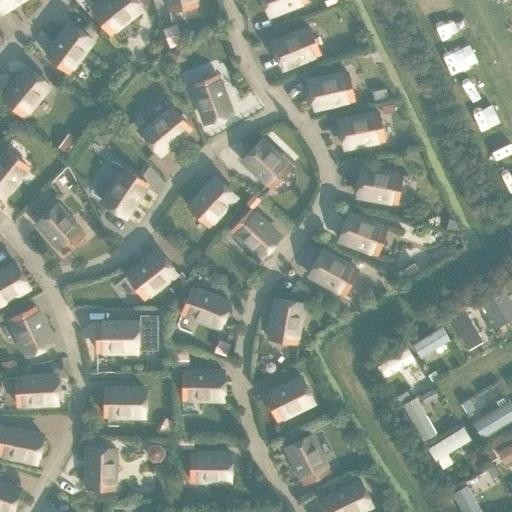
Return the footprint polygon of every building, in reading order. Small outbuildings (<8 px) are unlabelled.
[(0,0),(0,10),(1,12),(21,0),(0,0)] [(134,0),(107,0),(106,1),(93,11),(111,33),(142,8),(134,0)] [(167,0),(169,10),(197,5),(196,0),(167,0)] [(263,0),(264,1),(270,15),(307,0),(263,0)] [(71,23),(47,55),(69,72),(93,40),(71,23)] [(178,26),(165,31),(170,46),(184,40),(178,26)] [(310,27),(272,42),(283,68),(320,53),(310,27)] [(190,44),(185,46),(187,53),(193,51),(190,44)] [(28,67),(3,98),(24,116),(50,85),(28,67)] [(348,72),(309,81),(315,108),(354,100),(348,72)] [(218,74),(192,84),(206,121),(232,112),(218,74)] [(387,89),(373,92),(375,99),(388,97),(387,89)] [(394,103),(382,106),(383,112),(395,109),(394,103)] [(173,106),(143,132),(161,153),(191,127),(173,106)] [(379,112),(340,120),(345,147),(385,140),(379,112)] [(69,133),(59,146),(67,152),(77,139),(69,133)] [(262,139),(243,159),(272,186),(291,166),(262,139)] [(7,149),(0,157),(0,194),(3,198),(29,167),(7,149)] [(125,167),(103,200),(126,216),(148,182),(125,167)] [(402,175),(363,168),(358,195),(397,203),(402,175)] [(216,176),(189,205),(209,224),(237,195),(216,176)] [(262,183),(257,189),(262,195),(268,189),(262,183)] [(256,194),(248,203),(254,208),(262,199),(256,194)] [(58,204),(37,223),(63,252),(84,234),(58,204)] [(251,211),(232,232),(262,259),(281,238),(251,211)] [(390,227),(352,216),(344,242),(382,253),(390,227)] [(159,250),(128,274),(145,296),(177,272),(159,250)] [(323,250),(309,275),(344,294),(358,270),(323,250)] [(15,263),(0,271),(0,304),(29,287),(15,263)] [(193,290),(183,316),(220,330),(230,304),(193,290)] [(276,298),(269,338),(296,343),(304,303),(276,298)] [(35,307),(10,319),(28,355),(53,343),(35,307)] [(99,322),(99,350),(139,350),(139,322),(99,322)] [(224,371),(184,370),(183,398),(223,399),(224,371)] [(56,375),(16,377),(18,405),(58,403),(56,375)] [(302,377),(266,395),(278,420),(314,402),(302,377)] [(107,387),(106,415),(146,416),(147,388),(107,387)] [(4,426),(0,444),(0,453),(37,462),(43,435),(4,426)] [(311,435),(286,447),(304,483),(329,470),(311,435)] [(89,447),(87,487),(115,488),(117,448),(89,447)] [(233,456),(194,449),(189,476),(228,484),(233,456)] [(360,480),(324,498),(331,511),(358,511),(373,505),(360,480)] [(0,481),(0,511),(2,511),(10,511),(19,489),(0,481)]
